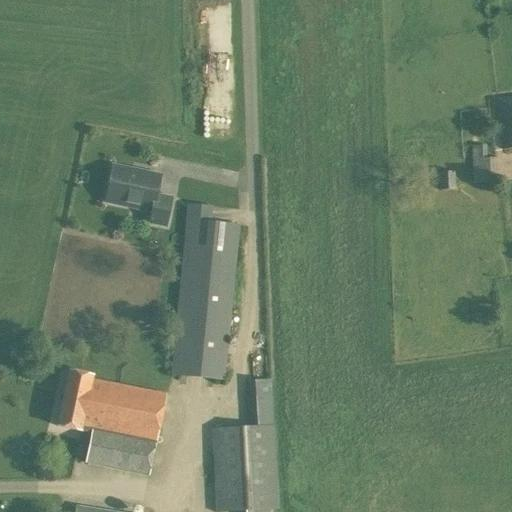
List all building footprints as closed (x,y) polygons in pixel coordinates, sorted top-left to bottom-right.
[(502,151),(511,149),(511,97),(494,101),(502,151)] [(471,144),(472,182),(486,181),(485,144),(471,144)] [(165,226),(171,199),(155,196),(159,176),(112,167),(104,202),(151,211),(148,222),(165,226)] [(439,191),(455,190),(454,172),(439,173),(439,191)] [(224,381),(240,225),(186,219),(170,376),(224,381)] [(91,378),(69,374),(58,426),(81,431),(82,428),(92,430),(87,462),(103,465),(109,433),(155,441),(163,394),(91,381),(91,378)] [(268,511),(268,510),(278,510),(274,426),(273,426),(270,380),(249,381),(250,398),(247,398),(249,428),(212,429),(216,511),(233,511),(245,511),(268,511)]
